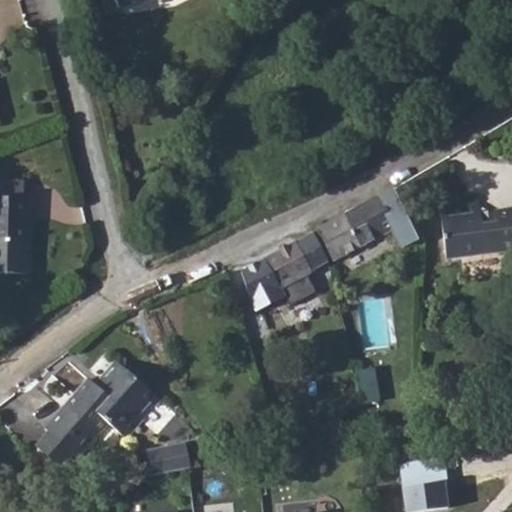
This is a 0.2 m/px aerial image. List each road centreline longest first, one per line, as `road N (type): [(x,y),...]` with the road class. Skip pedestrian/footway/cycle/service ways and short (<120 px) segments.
road 1 (unclassified): [(126,295),(511,107)]
road 2 (unclassified): [(50,0),(126,295)]
road 3 (unclassified): [(0,381),(126,295)]
